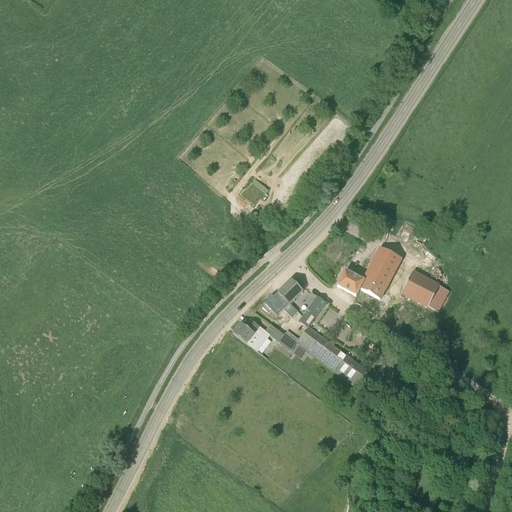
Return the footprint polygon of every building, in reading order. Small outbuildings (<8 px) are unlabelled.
[(264,196),(251,185),(251,183),(241,196),(253,207),(264,196)] [(268,234),(271,229),(266,224),(262,229),(268,234)] [(423,246),(429,236),(417,230),(412,240),(423,246)] [(360,290),(380,300),(401,262),(401,260),(380,249),(362,280),(345,271),(337,287),(356,297),(360,290)] [(439,287),(413,272),(400,295),(426,309),(427,308),(438,314),(449,293),(439,287)] [(289,306),(290,305),(303,292),(291,280),(280,291),(287,297),(284,301),(289,306)] [(284,301),(287,297),(280,291),(277,294),(273,298),(272,296),(264,305),(277,317),(283,311),(291,319),(298,313),(290,305),(289,306),(284,301)] [(309,307),(316,298),(312,295),(305,304),(307,306),(309,307)] [(325,304),(316,298),(309,307),(298,322),(307,329),(325,304)] [(251,322),(245,328),(240,325),(233,335),(253,350),(256,353),(268,337),(268,336),(264,333),(265,333),(251,322)] [(268,336),(279,344),(285,337),(284,336),(270,326),(265,333),(264,333),(268,336)] [(298,340),(295,344),(299,347),(305,352),(316,359),(355,389),(367,373),(307,329),(298,340)] [(300,359),(305,352),(299,347),(293,354),(300,359)]
